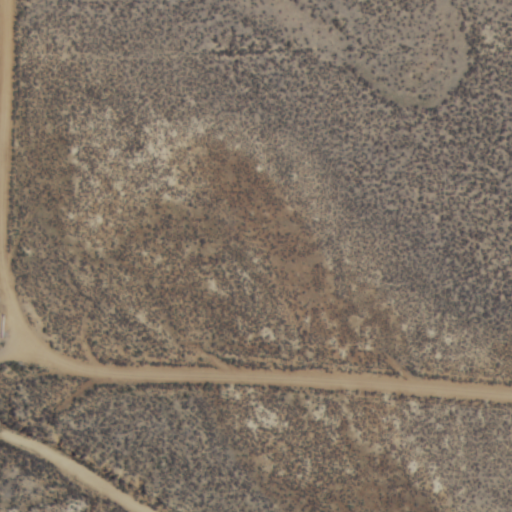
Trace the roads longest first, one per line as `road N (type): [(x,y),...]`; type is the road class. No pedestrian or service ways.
road 1 (residential): [(0,343),(72,338),(511,392)]
road 2 (residential): [(0,160),(11,0)]
